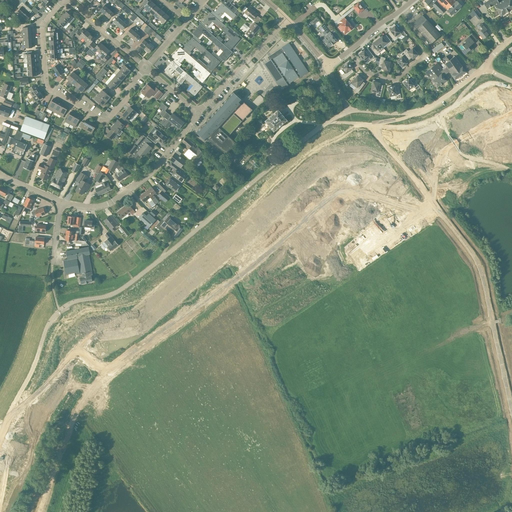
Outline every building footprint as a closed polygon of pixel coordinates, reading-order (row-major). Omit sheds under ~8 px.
[(41,5),(44,7),(45,9),(49,4),(48,2),(49,0),(40,0),(41,0),(43,2),(41,5)] [(118,0),(117,0),(115,2),(115,3),(117,5),(119,7),(121,9),(124,5),(118,0)] [(220,0),(220,1),(222,3),(237,16),(240,12),(237,10),(238,9),(230,3),(232,0),(236,0),(238,1),(238,0),(220,0)] [(425,0),(424,1),(428,5),(427,5),(431,8),(433,6),(432,6),(434,4),(431,2),(433,0),(425,0)] [(433,6),(437,10),(434,14),(435,15),(438,12),(439,13),(437,14),(439,16),(441,14),(446,9),(447,10),(447,11),(451,15),(456,11),(445,0),(438,0),(437,1),(434,4),(432,6),(433,6)] [(454,0),(445,0),(456,11),(461,5),(456,1),(454,0)] [(503,0),(499,3),(496,0),(489,0),(484,3),(487,9),(494,4),(495,5),(494,6),(501,16),(511,8),(511,2),(510,0),(503,0)] [(150,1),(144,6),(149,11),(154,5),(150,1)] [(20,9),(17,12),(26,20),(31,14),(29,13),(32,10),(28,6),(27,7),(22,2),(17,7),(20,9)] [(212,11),(210,13),(219,21),(221,18),(222,19),(225,16),(232,22),(237,16),(222,3),(214,12),(212,11)] [(358,3),(353,7),(358,13),(364,9),(358,3)] [(129,4),(127,6),(135,12),(138,9),(136,7),(134,8),(129,4)] [(100,10),(102,12),(105,14),(109,9),(110,8),(108,7),(107,8),(104,5),(100,10)] [(154,5),(149,11),(154,15),(159,9),(154,5)] [(249,7),(244,12),(244,13),(248,16),(248,17),(252,21),(253,21),(254,21),(255,22),(259,17),(257,15),(257,14),(249,7)] [(109,9),(105,14),(109,19),(114,13),(113,13),(115,12),(113,11),(112,12),(109,9)] [(138,9),(135,12),(142,19),(144,17),(139,13),(141,11),(138,9)] [(159,9),(154,15),(159,19),(164,13),(159,9)] [(472,11),(471,12),(470,13),(473,17),(475,15),(478,19),(479,20),(481,18),(475,9),(472,11)] [(66,12),(62,17),(68,22),(72,17),(66,12)] [(134,13),(131,16),(129,19),(133,22),(137,17),(134,13)] [(164,13),(159,19),(164,23),(169,17),(164,13)] [(202,22),(200,24),(211,34),(213,33),(210,31),(211,30),(208,27),(212,22),(223,31),(226,27),(219,21),(210,13),(202,22)] [(319,20),(316,16),(310,21),(312,25),(319,20)] [(440,35),(427,20),(423,16),(413,24),(417,29),(431,44),(440,35)] [(68,22),(62,17),(58,22),(61,25),(63,27),(68,22)] [(118,17),(113,22),(118,26),(123,19),(122,18),(120,19),(118,17)] [(137,17),(133,22),(136,24),(138,22),(140,23),(142,25),(144,22),(137,17)] [(240,29),(245,33),(251,38),(260,27),(257,25),(261,19),(259,17),(255,22),(254,21),(253,21),(253,22),(249,27),(248,26),(248,27),(244,24),(240,29)] [(338,20),(334,22),(338,27),(341,31),(342,30),(345,34),(349,31),(353,28),(355,26),(352,23),(350,25),(346,19),(344,17),(339,21),(338,20)] [(124,19),(123,19),(118,26),(123,30),(129,23),(124,19)] [(194,35),(192,38),(199,44),(201,41),(198,38),(202,33),(213,42),(216,38),(211,34),(200,24),(192,34),(194,35)] [(334,37),(323,24),(319,28),(325,36),(324,37),(325,38),(323,40),(329,47),(337,41),(337,40),(338,39),(336,36),(334,37)] [(396,36),(400,32),(397,28),(398,28),(394,24),(390,27),(391,28),(390,30),(391,31),(388,33),(394,41),(398,38),(396,36)] [(480,31),(478,33),(483,39),(484,38),(485,39),(488,36),(487,35),(488,34),(485,31),(487,30),(481,24),(477,27),(480,31)] [(227,27),(238,37),(239,35),(229,26),(227,27)] [(131,28),(126,33),(131,37),(137,31),(138,29),(136,27),(134,31),(131,28)] [(230,50),(232,48),(237,42),(237,41),(239,38),(240,39),(238,37),(227,27),(226,27),(223,31),(231,38),(226,43),(225,42),(223,44),(228,48),(228,49),(230,50)] [(151,28),(146,33),(149,36),(151,33),(155,37),(157,34),(151,28)] [(55,32),(55,29),(51,29),(52,32),(50,33),(50,36),(49,36),(49,41),(58,40),(58,32),(55,32)] [(81,29),(75,36),(80,40),(82,38),(85,40),(90,34),(85,29),(84,31),(81,29)] [(137,31),(131,37),(136,42),(142,35),(137,31)] [(90,34),(85,40),(87,42),(85,45),(87,47),(86,50),(85,49),(84,50),(83,52),(84,53),(85,53),(86,53),(89,50),(90,49),(94,44),(92,42),(95,38),(90,34)] [(463,45),(465,48),(462,51),(465,54),(469,51),(470,52),(473,49),(471,45),(474,42),(477,40),(472,34),(469,36),(464,40),(465,42),(463,44),(462,44),(461,45),(462,46),(463,45)] [(379,36),(376,39),(382,46),(387,43),(388,45),(392,43),(386,35),(383,37),(382,36),(380,37),(379,36)] [(192,38),(184,47),(182,49),(189,55),(191,53),(190,52),(194,47),(203,54),(206,50),(199,44),(192,38)] [(213,52),(211,54),(220,62),(222,59),(224,61),(232,52),(228,49),(223,44),(216,38),(213,42),(221,49),(217,54),(215,53),(213,52)] [(144,40),(139,45),(144,49),(150,43),(151,41),(149,39),(147,42),(144,40)] [(370,47),(376,55),(380,52),(378,50),(382,46),(376,39),(373,41),(374,43),(372,44),(373,45),(370,47)] [(94,44),(90,49),(95,53),(97,51),(99,53),(105,47),(100,42),(97,46),(94,44)] [(150,43),(144,49),(149,53),(153,48),(154,47),(150,43)] [(282,48),(276,51),(269,56),(271,59),(264,64),(281,90),(291,84),(290,83),(298,77),(299,78),(308,72),(288,43),(281,47),(282,48)] [(105,47),(99,53),(102,55),(98,60),(103,64),(109,57),(107,54),(110,51),(105,47)] [(175,59),(173,61),(179,67),(181,64),(180,63),(185,58),(193,65),(196,61),(189,55),(182,49),(180,47),(172,57),(175,59)] [(406,49),(403,52),(409,60),(412,58),(413,59),(414,57),(415,59),(419,55),(416,51),(416,52),(413,48),(408,52),(406,49)] [(374,57),(368,49),(365,51),(364,50),(362,51),(361,50),(357,53),(361,57),(364,61),(369,57),(370,60),(373,58),(374,57)] [(198,59),(196,61),(210,73),(212,71),(220,62),(211,54),(206,50),(203,54),(211,61),(207,66),(198,59)] [(409,60),(403,52),(399,55),(401,57),(397,61),(400,64),(399,65),(402,69),(406,66),(406,64),(407,63),(406,62),(409,60)] [(511,57),(509,52),(502,56),(507,65),(511,66),(511,57)] [(59,53),(50,54),(50,58),(52,58),(52,61),(60,60),(60,58),(62,58),(62,53),(59,53)] [(446,56),(442,59),(447,67),(450,71),(452,74),(451,74),(455,79),(466,72),(462,67),(455,56),(449,60),(446,56)] [(389,67),(390,62),(384,61),(385,58),(381,57),(380,59),(379,63),(378,66),(382,67),(381,69),(383,69),(383,71),(388,72),(389,67)] [(186,73),(179,67),(173,61),(172,61),(164,70),(170,75),(174,70),(180,75),(176,80),(178,82),(186,73)] [(196,61),(193,65),(201,72),(197,77),(195,76),(193,79),(198,83),(200,81),(202,83),(210,73),(196,61)] [(344,79),(354,72),(351,69),(352,68),(351,66),(352,65),(349,61),(344,64),(345,65),(340,69),(344,73),(341,76),(344,79)] [(60,63),(53,67),(55,72),(63,67),(62,65),(61,66),(60,63)] [(444,72),(442,70),(437,63),(425,72),(431,79),(432,78),(434,80),(444,72)] [(125,65),(120,70),(126,75),(130,70),(125,65)] [(63,67),(55,72),(58,76),(65,72),(63,70),(65,69),(63,67)] [(432,78),(431,79),(432,81),(437,87),(446,80),(444,77),(446,75),(450,71),(447,67),(442,70),(444,72),(434,80),(432,78)] [(114,73),(116,75),(122,80),(126,75),(120,70),(118,68),(114,73)] [(101,71),(95,77),(100,81),(103,78),(102,77),(105,74),(101,71)] [(66,83),(68,85),(77,75),(73,72),(67,79),(69,80),(66,83)] [(186,73),(178,82),(181,84),(185,79),(193,86),(188,91),(194,96),(202,87),(198,83),(193,79),(186,73)] [(358,93),(365,83),(362,81),(363,80),(361,78),(362,77),(358,74),(354,78),(355,79),(351,83),(356,87),(354,90),(358,93)] [(77,75),(68,85),(70,87),(72,84),(74,85),(80,78),(77,75)] [(116,75),(112,80),(117,85),(122,80),(116,75)] [(416,90),(420,87),(413,77),(410,79),(409,78),(407,80),(406,78),(402,82),(405,86),(409,90),(414,87),(416,90)] [(80,78),(74,85),(76,87),(74,90),(76,92),(84,82),(80,78)] [(117,85),(112,80),(107,85),(113,90),(117,85)] [(375,96),(376,96),(380,97),(383,85),(379,85),(380,83),(378,82),(378,81),(373,80),(371,85),(372,85),(371,91),(376,92),(375,96)] [(84,82),(76,92),(77,93),(80,90),(82,92),(88,85),(84,82)] [(4,84),(0,96),(11,100),(13,94),(9,92),(11,86),(4,84)] [(147,84),(141,91),(142,92),(139,96),(142,99),(145,96),(146,95),(148,98),(152,94),(158,99),(161,96),(163,94),(162,94),(163,94),(155,87),(153,90),(147,84)] [(33,90),(30,92),(33,97),(40,92),(36,88),(34,85),(31,87),(33,90)] [(396,99),(401,98),(399,86),(395,87),(395,86),(392,86),(392,85),(387,86),(388,91),(390,97),(395,95),(396,99)] [(102,90),(99,94),(95,99),(103,106),(110,97),(102,90)] [(33,97),(28,100),(30,103),(33,101),(34,103),(39,99),(40,100),(41,100),(43,99),(43,98),(42,97),(43,97),(40,92),(33,97)] [(252,110),(232,92),(229,96),(228,96),(225,99),(226,99),(222,103),(219,106),(219,107),(216,110),(215,110),(212,113),(213,114),(196,132),(213,147),(213,148),(221,156),(224,152),(226,154),(236,143),(228,136),(252,110)] [(53,99),(47,109),(53,111),(58,102),(53,99)] [(58,102),(53,111),(58,114),(63,105),(58,102)] [(11,109),(0,105),(0,106),(0,114),(8,117),(11,109)] [(63,105),(58,114),(63,117),(68,107),(63,105)] [(140,111),(133,105),(131,107),(130,106),(126,111),(133,116),(136,112),(137,111),(138,111),(139,111),(140,112),(140,111)] [(167,128),(171,123),(179,129),(185,121),(174,112),(171,116),(165,111),(164,112),(162,110),(160,114),(167,120),(163,125),(167,128)] [(278,110),(265,121),(274,131),(287,121),(278,110)] [(129,121),(133,116),(126,111),(122,115),(123,116),(121,118),(127,123),(129,120),(129,121)] [(70,112),(65,121),(70,124),(75,115),(70,112)] [(75,115),(70,124),(75,127),(81,118),(75,115)] [(49,125),(25,116),(20,131),(43,140),(49,125)] [(127,123),(121,118),(119,121),(118,120),(114,124),(121,130),(124,126),(124,125),(127,123)] [(86,120),(82,126),(82,128),(92,133),(96,125),(86,120)] [(123,132),(121,130),(114,124),(111,128),(112,129),(106,135),(111,140),(117,134),(119,136),(123,132)] [(6,144),(10,128),(6,127),(4,134),(0,133),(0,137),(2,138),(1,143),(6,144)] [(47,142),(53,128),(51,127),(45,141),(47,142)] [(153,141),(154,140),(155,139),(161,144),(166,138),(157,130),(154,135),(151,132),(147,137),(153,141)] [(21,140),(23,133),(17,131),(14,138),(21,140)] [(148,139),(146,138),(145,137),(139,131),(131,140),(135,143),(134,144),(128,151),(137,159),(140,156),(143,158),(152,148),(145,142),(148,139)] [(27,144),(19,141),(13,138),(10,137),(7,143),(11,145),(12,143),(15,145),(12,152),(22,156),(27,144)] [(190,148),(186,152),(184,154),(190,160),(192,158),(195,161),(203,153),(199,149),(197,147),(196,149),(193,146),(195,144),(186,137),(182,141),(190,148)] [(44,144),(40,154),(46,157),(51,147),(50,146),(51,145),(45,142),(44,144)] [(235,150),(231,155),(232,156),(230,158),(233,161),(242,152),(239,149),(237,152),(235,150)] [(43,170),(40,177),(47,180),(50,173),(56,161),(57,161),(58,161),(61,154),(53,150),(51,154),(50,158),(46,166),(40,164),(38,168),(43,170)] [(27,159),(24,167),(30,170),(34,161),(35,162),(38,156),(33,153),(30,160),(27,159)] [(180,168),(186,161),(175,153),(169,160),(180,168)] [(116,168),(118,170),(122,167),(123,165),(113,159),(111,162),(110,163),(107,168),(114,172),(115,170),(116,168)] [(171,162),(169,165),(172,167),(175,170),(172,174),(173,175),(182,182),(186,175),(178,169),(178,168),(174,164),(171,162)] [(75,163),(71,170),(76,173),(80,165),(75,163)] [(122,167),(118,170),(119,172),(117,173),(115,175),(119,181),(125,177),(128,175),(122,167)] [(54,178),(51,184),(60,189),(63,183),(68,175),(67,174),(68,172),(60,168),(59,170),(58,170),(54,178)] [(79,183),(75,191),(82,195),(84,191),(86,192),(90,184),(85,181),(88,176),(81,172),(76,181),(79,183)] [(100,173),(95,181),(100,184),(105,175),(100,173)] [(171,177),(166,182),(165,183),(167,185),(176,192),(181,185),(171,177)] [(157,185),(164,193),(168,189),(161,181),(157,185)] [(102,187),(95,190),(98,197),(111,191),(108,184),(107,184),(106,182),(101,185),(102,187)] [(152,200),(155,204),(159,202),(154,195),(156,193),(152,187),(146,192),(150,197),(152,200)] [(165,202),(167,200),(169,198),(161,191),(158,196),(165,202)] [(144,202),(147,199),(150,197),(146,192),(145,192),(140,196),(144,202)] [(176,194),(173,198),(179,203),(182,199),(181,199),(175,195),(176,194)] [(24,205),(29,208),(33,200),(27,197),(24,205)] [(117,213),(121,219),(130,212),(132,214),(135,212),(128,204),(117,213)] [(35,211),(37,217),(45,214),(43,208),(35,211)] [(143,213),(138,218),(147,226),(144,229),(146,231),(149,227),(156,220),(149,213),(146,216),(143,213)] [(168,213),(162,219),(179,233),(183,228),(179,225),(168,216),(169,216),(168,216),(169,215),(168,213)] [(68,216),(67,224),(73,225),(73,227),(80,227),(81,217),(76,217),(76,222),(74,222),(74,217),(68,216)] [(110,216),(104,221),(113,232),(116,229),(114,227),(117,224),(110,216)] [(179,233),(162,219),(156,226),(160,230),(163,228),(171,235),(175,239),(179,233)] [(85,220),(84,227),(85,227),(84,229),(90,230),(91,229),(94,229),(94,225),(92,225),(92,221),(85,220)] [(121,224),(118,227),(119,227),(117,228),(118,230),(119,229),(122,233),(123,232),(127,236),(129,235),(125,230),(126,230),(121,224)] [(105,235),(108,239),(104,241),(108,246),(108,247),(111,251),(118,245),(115,241),(111,236),(108,232),(105,235)] [(79,241),(79,237),(74,237),(75,236),(66,235),(65,240),(72,241),(73,240),(76,240),(75,246),(81,246),(88,246),(86,242),(85,241),(79,241)] [(36,237),(35,241),(30,240),(30,239),(26,239),(26,243),(25,243),(25,246),(39,247),(39,244),(44,244),(45,238),(36,237)] [(89,247),(79,249),(66,251),(67,259),(63,260),(66,275),(80,272),(80,274),(84,273),(85,276),(89,275),(89,276),(90,276),(91,276),(92,275),(92,271),(88,254),(90,254),(89,247)] [(91,276),(90,276),(89,276),(89,275),(85,276),(84,273),(80,274),(81,277),(80,277),(81,284),(92,282),(91,276)]
